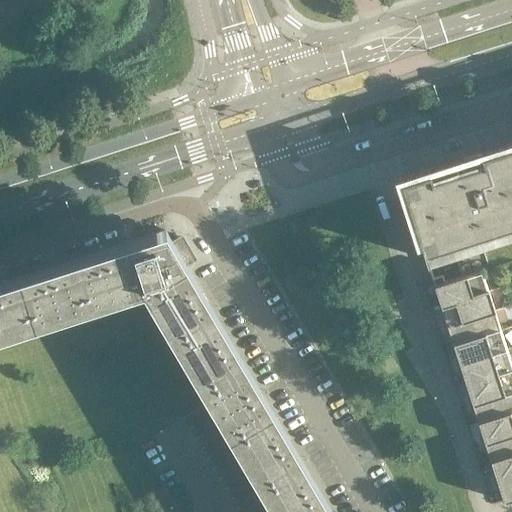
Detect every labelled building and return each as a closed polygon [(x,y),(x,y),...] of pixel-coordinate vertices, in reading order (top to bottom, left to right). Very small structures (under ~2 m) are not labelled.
[(398,179),(398,180),(431,283),(421,286),(420,287),(420,288),(490,505),(490,506),(491,506),(492,506),(511,499),(511,140),(399,178),(398,179)] [(331,511),(185,265),(165,230),(0,282),(0,335),(143,290),(209,402),(215,412),(221,422),(227,432),(228,435),(233,443),(239,453),(245,463),(251,473),(257,483),(263,493),(269,503),(273,511),(331,511)] [(192,425),(215,412),(209,402),(186,415),(192,425)] [(198,436),(221,422),(215,412),(192,425),(198,436)] [(204,446),(227,432),(221,422),(198,436),(204,446)] [(233,443),(228,435),(227,432),(204,446),(210,456),(233,443)] [(216,466),(239,453),(233,443),(210,456),(216,466)] [(222,476),(245,463),(239,453),(216,466),(222,476)] [(228,486),(251,473),(245,463),(222,476),(228,486)] [(234,496),(257,483),(251,473),(228,486),(234,496)] [(240,506),(263,493),(257,483),(234,496),(240,506)] [(243,511),(254,511),(269,503),(263,493),(240,506),(243,511)] [(273,511),(269,503),(254,511),(273,511)]
